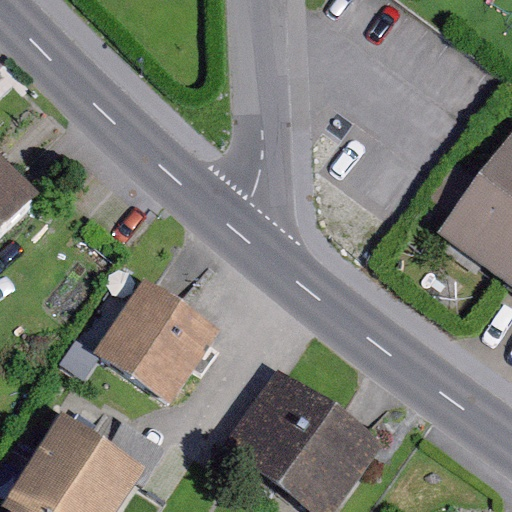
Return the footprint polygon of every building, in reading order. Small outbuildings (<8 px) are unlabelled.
[(511,161),(451,244),(511,288),(511,161)] [(0,239),(37,206),(0,165),(0,239)] [(228,342),(152,293),(103,369),(178,418),(228,342)] [(351,511),(395,445),(290,377),(237,458),(320,511),(351,511)] [(127,511),(148,481),(70,431),(17,511),(127,511)]
